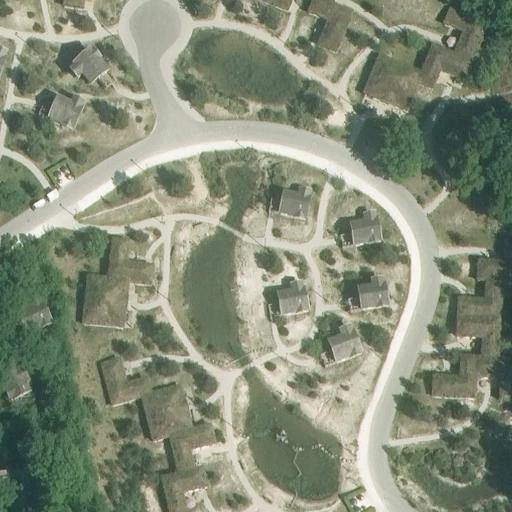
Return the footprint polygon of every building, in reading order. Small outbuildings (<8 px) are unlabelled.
[(65,0),(64,9),(82,12),(84,0),(65,0)] [(272,0),(270,6),(287,13),(292,0),(272,0)] [(315,0),(309,15),(328,23),(319,47),(336,54),(352,15),(332,7),(315,0)] [(450,11),(444,26),(464,34),(454,58),(471,65),(487,26),(450,11)] [(421,77),(418,85),(418,86),(431,91),(432,91),(440,72),(464,82),(471,65),(454,58),(433,49),(421,77)] [(92,55),(70,73),(78,81),(82,77),(90,87),(97,81),(98,82),(108,74),(92,55)] [(379,59),(365,96),(407,113),(418,86),(418,85),(421,77),(379,59)] [(55,109),(49,121),(72,132),(84,106),(74,102),(71,107),(60,102),(56,110),(55,109)] [(283,203),(280,216),(305,222),(310,194),(299,192),(298,198),(286,195),(284,204),(283,203)] [(365,224),(352,226),(353,235),(352,236),(354,249),(379,244),(375,217),(364,219),(365,224)] [(113,243),(109,282),(128,284),(128,285),(150,287),(152,269),(126,266),(129,245),(113,243)] [(479,264),(477,283),(502,284),(511,284),(511,245),(506,245),(505,266),(479,264)] [(89,280),(83,325),(123,330),(128,285),(128,284),(109,282),(89,280)] [(361,300),(360,301),(362,314),(387,310),(382,282),(371,284),(372,290),(360,292),(361,300)] [(459,302),(458,321),(499,323),(502,284),(477,283),(476,303),(459,302)] [(292,294),(279,296),(281,305),(279,305),(282,318),(307,314),(302,286),(290,288),(292,294)] [(30,313),(19,319),(23,327),(21,327),(27,339),(50,329),(38,304),(28,308),(30,313)] [(458,321),(457,339),(483,340),(482,361),(497,362),(499,323),(458,321)] [(342,339),(330,344),(333,352),(332,353),(336,365),(360,356),(350,330),(340,334),(342,339)] [(477,361),(461,360),(460,381),(434,379),(433,398),(474,401),(476,379),(477,361)] [(477,361),(476,379),(501,381),(500,402),(511,403),(511,363),(497,362),(482,361),(477,361)] [(120,362),(102,367),(112,407),(142,399),(151,397),(147,382),(127,388),(120,362)] [(22,374),(2,383),(8,395),(5,396),(10,406),(29,397),(25,389),(28,387),(22,374)] [(151,397),(142,399),(153,443),(170,439),(169,439),(191,433),(180,389),(151,397)] [(191,433),(169,439),(179,477),(194,473),(189,453),(214,445),(210,428),(191,433)] [(29,448),(21,458),(28,464),(27,465),(37,473),(53,454),(32,436),(24,445),(29,448)] [(179,477),(162,481),(169,511),(185,511),(181,495),(207,489),(202,471),(194,473),(179,477)]
